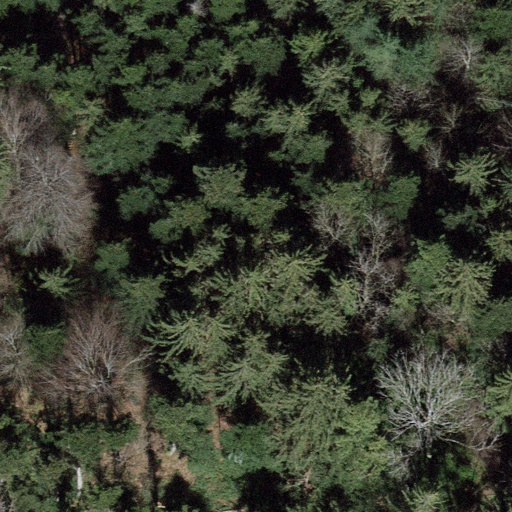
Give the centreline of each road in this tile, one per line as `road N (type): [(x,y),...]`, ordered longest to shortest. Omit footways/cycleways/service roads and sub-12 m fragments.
road 1 (track): [(511,503),(420,318),(243,0)]
road 2 (track): [(70,0),(0,194)]
